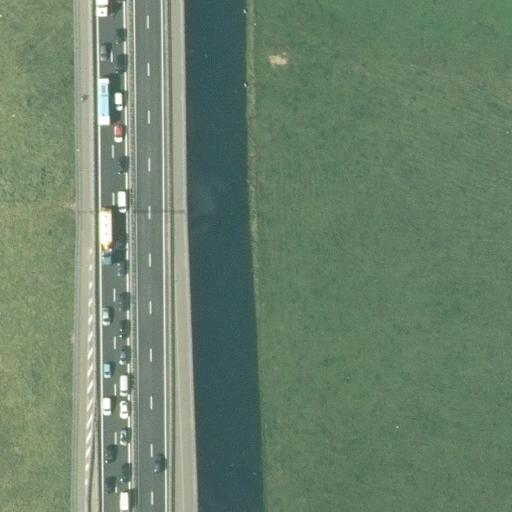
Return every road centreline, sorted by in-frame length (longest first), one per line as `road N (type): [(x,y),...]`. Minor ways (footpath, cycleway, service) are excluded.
road 1 (unclassified): [(189,511),(175,0)]
road 2 (trunk): [(152,511),(144,0)]
road 3 (trunk): [(108,0),(116,511)]
road 4 (unclassified): [(76,0),(81,511)]
